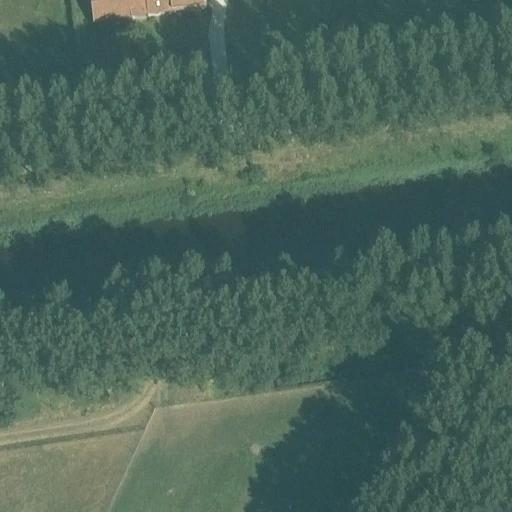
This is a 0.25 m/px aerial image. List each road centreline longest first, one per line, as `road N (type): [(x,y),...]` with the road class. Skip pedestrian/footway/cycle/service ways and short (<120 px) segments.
road 1 (track): [(511,305),(0,380)]
road 2 (unclassified): [(511,104),(0,179)]
